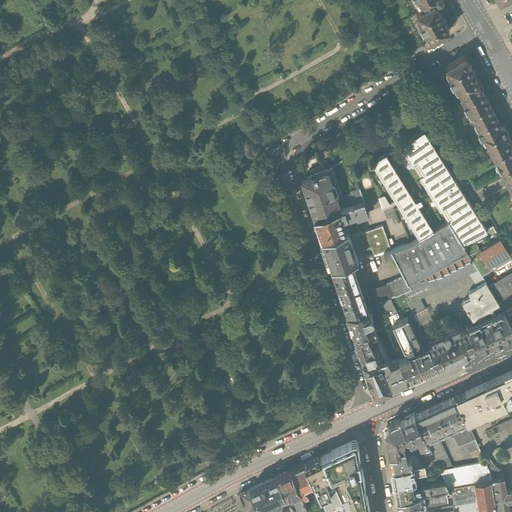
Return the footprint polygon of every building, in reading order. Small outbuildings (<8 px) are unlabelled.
[(85,0),(74,0),(75,1),(63,8),(68,17),(89,6),(85,0)] [(450,31),(443,19),(444,18),(442,15),(441,13),(439,13),(434,3),(436,3),(437,3),(438,4),(440,3),(441,3),(442,2),(443,1),(442,0),(416,0),(422,9),(414,13),(431,43),(450,31)] [(511,143),(508,135),(510,134),(503,120),(500,121),(498,117),(484,91),(472,67),(465,54),(446,65),(511,190),(511,143)] [(468,201),(424,130),(400,144),(447,220),(447,221),(448,220),(463,244),(462,243),(487,231),(468,201)] [(371,161),(419,238),(431,230),(416,205),(422,201),(420,198),(413,202),(384,154),(371,161)] [(301,179),(314,217),(356,203),(352,193),(337,198),(325,165),(309,170),(311,176),(301,179)] [(359,188),(351,190),(352,193),(356,203),(363,200),(359,188)] [(383,196),(379,197),(382,207),(389,204),(383,196)] [(321,239),(321,238),(344,231),(344,230),(342,223),(340,218),(346,216),(347,219),(356,215),(357,217),(368,213),(363,200),(356,203),(314,217),(319,231),(321,239)] [(393,255),(404,276),(410,288),(436,276),(437,278),(472,259),(468,253),(463,244),(448,220),(447,221),(447,220),(431,230),(419,238),(412,242),(390,249),(393,255)] [(330,264),(331,268),(351,262),(362,258),(360,251),(371,247),(374,255),(375,255),(375,254),(383,252),(390,249),(382,225),(350,236),(349,233),(347,229),(344,230),(344,231),(321,238),(323,242),(323,243),(320,244),(327,265),(330,264)] [(485,250),(482,252),(480,248),(468,253),(472,259),(482,275),(492,269),(490,265),(493,263),(495,267),(511,258),(509,254),(511,251),(505,240),(501,242),(499,238),(484,248),(485,250)] [(383,252),(385,258),(393,255),(390,249),(383,252)] [(485,280),(482,275),(472,259),(437,278),(436,276),(410,288),(403,292),(418,325),(432,319),(427,307),(424,308),(419,297),(442,287),(469,273),(476,285),(485,280)] [(340,294),(347,314),(366,307),(360,288),(358,282),(351,262),(331,268),(338,289),(340,294)] [(511,283),(506,274),(488,285),(497,300),(511,290),(511,283)] [(389,298),(403,292),(410,288),(404,276),(389,283),(371,289),(376,304),(382,301),(389,298)] [(488,285),(485,280),(476,285),(468,290),(471,295),(462,301),(472,318),(498,302),(497,300),(488,285)] [(399,320),(389,298),(382,301),(392,324),(400,320),(399,320)] [(501,307),(504,311),(511,323),(511,302),(510,301),(501,307)] [(347,314),(354,334),(366,330),(368,335),(376,331),(371,319),(372,318),(372,317),(372,316),(372,315),(371,314),(370,314),(369,314),(367,307),(366,307),(347,314)] [(468,328),(467,328),(478,345),(487,341),(488,342),(506,334),(506,332),(511,329),(511,323),(504,311),(468,328)] [(400,320),(414,350),(419,348),(418,344),(419,341),(407,316),(399,320),(400,320)] [(399,358),(414,350),(400,320),(392,324),(403,346),(395,349),(399,358)] [(427,343),(427,344),(437,364),(478,345),(467,328),(466,325),(465,326),(460,328),(458,325),(432,338),(433,340),(427,343)] [(391,385),(379,358),(368,335),(366,330),(354,334),(363,361),(373,389),(378,391),(391,385)] [(376,331),(368,335),(379,358),(386,356),(386,355),(376,331)] [(419,348),(414,350),(423,370),(437,364),(427,344),(419,348)] [(414,350),(399,358),(408,377),(423,370),(414,350)] [(389,363),(386,356),(379,358),(391,385),(408,377),(399,358),(389,363)] [(511,368),(455,395),(465,419),(476,414),(478,418),(511,403),(511,368)] [(465,419),(455,395),(414,414),(425,439),(451,428),(466,421),(465,419)] [(425,439),(414,414),(401,420),(411,440),(417,437),(425,455),(431,452),(427,442),(425,439)] [(511,419),(495,427),(505,449),(511,445),(511,419)] [(411,440),(401,420),(388,424),(385,429),(389,454),(400,452),(400,448),(404,447),(413,444),(411,440)] [(479,449),(466,421),(451,428),(459,446),(464,444),(469,454),(479,449)] [(440,470),(452,468),(438,437),(427,442),(431,452),(440,470)] [(331,451),(321,456),(330,476),(335,473),(340,486),(343,485),(346,491),(354,488),(355,490),(364,488),(363,483),(365,482),(362,468),(360,468),(358,454),(359,453),(357,442),(357,441),(356,441),(356,440),(355,440),(354,440),(353,440),(331,450),(331,451)] [(400,452),(389,454),(391,467),(421,462),(417,453),(409,455),(407,457),(404,447),(400,448),(400,452)] [(321,456),(304,464),(313,482),(321,501),(330,497),(322,479),(329,476),(330,476),(321,456)] [(492,479),(503,477),(502,471),(494,466),(489,459),(488,458),(483,458),(485,462),(492,479)] [(421,462),(391,467),(394,481),(412,479),(416,478),(414,472),(425,469),(424,461),(421,462)] [(492,479),(485,462),(452,468),(440,470),(445,479),(449,487),(490,480),(492,479)] [(313,482),(304,464),(291,470),(302,496),(309,492),(306,486),(313,482)] [(291,470),(277,477),(286,494),(291,492),(299,510),(306,507),(302,496),(291,470)] [(330,476),(329,476),(335,489),(338,495),(346,491),(343,485),(340,486),(335,473),(330,476)] [(286,494),(277,477),(273,478),(250,489),(258,508),(264,505),(265,508),(282,501),(280,497),(282,497),(286,494)] [(495,511),(509,511),(507,500),(511,499),(510,489),(505,490),(503,477),(492,479),(490,480),(495,511)] [(412,479),(394,481),(396,497),(446,488),(449,487),(445,479),(413,485),(412,479)] [(456,511),(495,511),(490,480),(449,487),(446,488),(448,496),(453,495),(454,503),(456,511)] [(349,498),(346,499),(351,511),(368,511),(370,510),(367,495),(365,495),(364,488),(355,490),(354,488),(346,491),(349,498)] [(446,488),(396,497),(399,511),(404,511),(422,509),(421,499),(425,497),(425,500),(448,496),(446,488)] [(259,511),(258,508),(250,489),(239,494),(247,511),(259,511)] [(346,491),(338,495),(342,504),(345,511),(351,511),(346,499),(349,498),(346,491)] [(422,509),(404,511),(456,511),(454,503),(422,509)]
